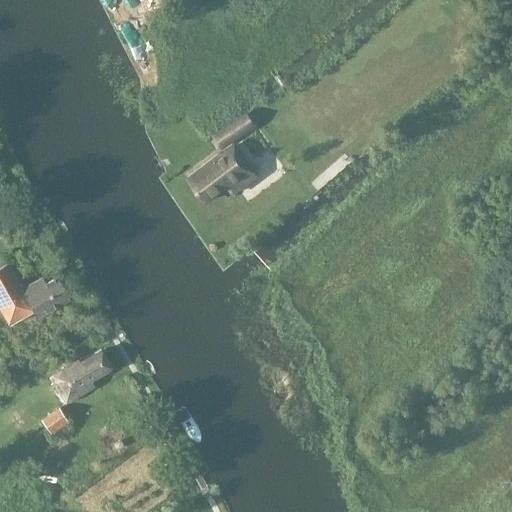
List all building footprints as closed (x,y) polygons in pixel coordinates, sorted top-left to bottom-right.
[(213,139),(220,150),(254,127),(247,116),(213,139)] [(257,177),(234,146),(187,181),(205,205),(227,189),(232,196),(257,177)] [(6,265),(0,268),(0,314),(7,327),(32,313),(35,318),(68,300),(55,278),(44,284),(41,280),(21,291),(6,265)] [(77,363),(49,380),(65,405),(93,388),(90,382),(109,370),(99,353),(79,365),(77,363)] [(44,431),(62,423),(56,410),(38,417),(44,431)] [(119,439),(112,444),(116,451),(123,446),(119,439)]
